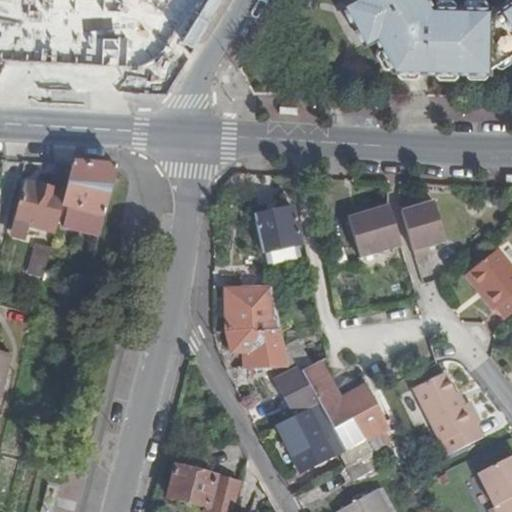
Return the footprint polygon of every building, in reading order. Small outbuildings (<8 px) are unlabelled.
[(0,0),(0,36),(55,46),(63,0),(0,0)] [(197,0),(163,59),(180,69),(220,0),(197,0)] [(371,39),(349,0),(346,0),(341,3),(363,44),(371,39)] [(511,0),(510,0),(492,12),(488,11),(489,7),(431,5),(428,0),(349,0),(371,39),(375,37),(392,69),(487,72),(487,67),(511,51),(511,0)] [(88,11),(82,66),(140,71),(145,17),(88,11)] [(73,164),(66,193),(62,206),(68,207),(63,227),(99,236),(117,167),(73,164)] [(16,227),(27,230),(28,224),(56,232),(62,206),(66,193),(27,183),(16,227)] [(445,242),(433,201),(400,211),(415,258),(430,253),(428,247),(445,242)] [(401,247),(388,206),(347,218),(360,259),(401,247)] [(301,246),(292,207),(254,216),(263,255),(272,252),(275,264),(302,258),(300,246),(301,246)] [(25,238),(27,230),(16,227),(14,235),(25,238)] [(37,244),(29,274),(44,278),(52,248),(37,244)] [(511,313),(511,268),(497,250),(466,275),(494,310),(497,308),(506,318),(511,313)] [(284,350),(267,276),(241,277),(242,290),(225,290),(226,332),(232,353),(245,352),(245,368),(288,367),(284,350)] [(308,362),(298,343),(284,350),(288,367),(296,363),(299,367),(308,362)] [(326,353),(324,343),(317,346),(321,355),(326,353)] [(0,398),(11,355),(0,352),(0,398)] [(319,362),(327,358),(326,353),(321,355),(308,362),(299,367),(299,368),(301,371),(319,362)] [(392,431),(364,381),(341,393),(344,398),(340,400),(319,362),(301,371),(319,404),(346,451),(365,440),(367,444),(381,436),(392,431)] [(319,404),(301,371),(299,368),(275,381),(294,417),(319,404)] [(482,438),(476,425),(478,423),(469,403),(464,405),(460,407),(454,394),(444,373),(413,389),(445,456),(482,438)] [(464,405),(458,393),(454,394),(460,407),(464,405)] [(346,451),(319,404),(294,417),(276,426),(300,472),(341,451),(348,465),(372,451),(367,444),(365,440),(346,451)] [(372,451),(385,444),(381,436),(367,444),(372,451)] [(353,480),(380,465),(372,451),(348,465),(345,467),(353,480)] [(511,511),(511,457),(478,475),(496,511),(511,511)] [(234,511),(242,483),(217,476),(177,465),(168,497),(209,508),(207,511),(234,511)] [(387,511),(375,490),(337,511),(387,511)]
